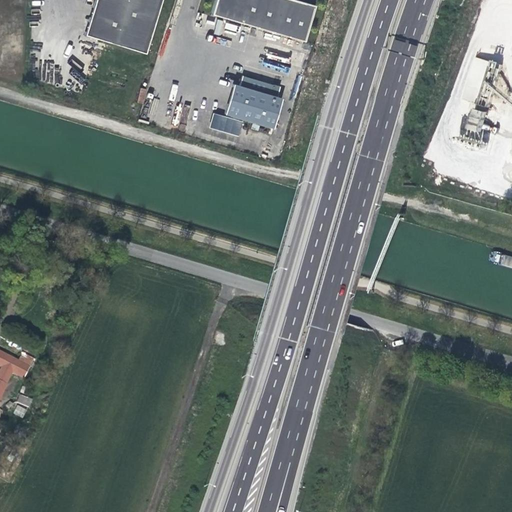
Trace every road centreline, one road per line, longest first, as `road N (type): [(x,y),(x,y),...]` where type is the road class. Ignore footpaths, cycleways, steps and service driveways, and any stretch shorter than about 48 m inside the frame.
road 1 (motorway): [(368,0),(209,511)]
road 2 (trunk): [(391,0),(233,511)]
road 3 (residential): [(0,208),(511,362)]
road 4 (trunk): [(281,480),(422,0)]
road 5 (track): [(157,502),(229,277)]
road 6 (unknown): [(511,193),(459,173),(449,141),(483,47),(511,33)]
